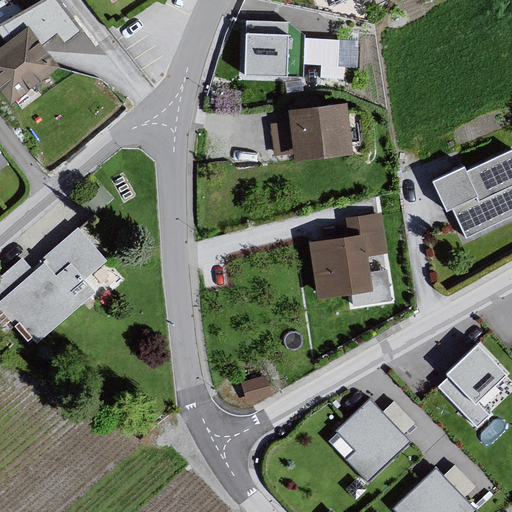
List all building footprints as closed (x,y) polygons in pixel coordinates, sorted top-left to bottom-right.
[(290,19),(242,17),(239,72),(302,75),(304,36),(290,19)] [(34,26),(0,49),(0,84),(15,105),(63,67),(34,26)] [(304,56),(323,56),(322,71),(344,72),(345,58),(357,59),(358,33),(305,31),(304,56)] [(350,103),(295,109),(300,161),(355,154),(350,103)] [(511,153),(470,171),(437,183),(466,244),(511,222),(511,153)] [(349,236),(310,242),(317,294),(367,287),(362,253),(384,250),(379,214),(346,218),(349,236)] [(116,276),(82,229),(0,298),(0,315),(33,345),(116,276)] [(505,372),(478,344),(435,385),(476,428),(491,414),(477,399),(505,372)] [(381,410),(368,397),(333,430),(354,451),(347,458),(367,479),(409,439),(405,435),(417,423),(393,398),(381,410)] [(443,475),(434,466),(392,508),(396,511),(474,511),(479,508),(462,492),(472,483),(454,465),(443,475)]
